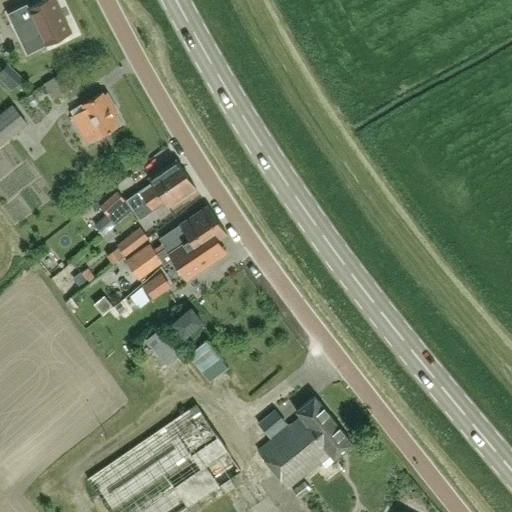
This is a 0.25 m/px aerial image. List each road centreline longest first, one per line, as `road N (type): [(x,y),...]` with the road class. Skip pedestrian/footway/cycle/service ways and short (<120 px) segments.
road 1 (unclassified): [(457,511),(232,215),(107,0)]
road 2 (secondary): [(511,467),(346,265),(180,0)]
